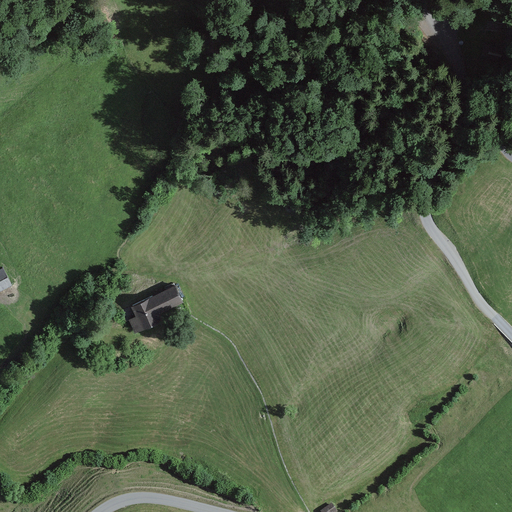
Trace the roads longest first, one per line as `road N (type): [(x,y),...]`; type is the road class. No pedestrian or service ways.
road 1 (unclassified): [(511,335),(471,289),(424,211),(424,191),(466,106),(438,22)]
road 2 (track): [(185,320),(225,336),(254,375),(308,511)]
road 3 (unclassified): [(101,511),(132,498),(217,511)]
